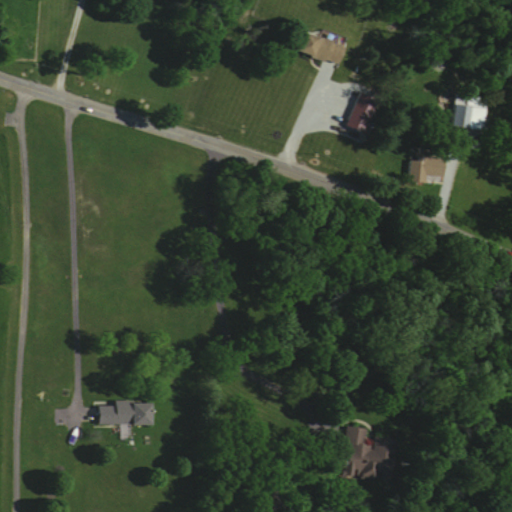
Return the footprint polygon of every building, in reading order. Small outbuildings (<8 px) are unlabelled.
[(338,44),(295,32),(290,51),(333,63),(338,44)] [(372,101),(354,93),(340,126),(359,134),(372,101)] [(447,127),(478,128),(480,96),(448,95),(447,127)] [(420,182),(421,175),(437,176),(438,157),(412,155),(412,160),(404,160),(403,181),(420,182)] [(144,424),(144,402),(108,402),(108,406),(92,406),(92,425),(144,424)] [(390,439),(368,436),(366,445),(358,444),(361,429),(340,426),(338,443),(342,444),(338,473),(370,478),(370,480),(384,482),(390,439)]
